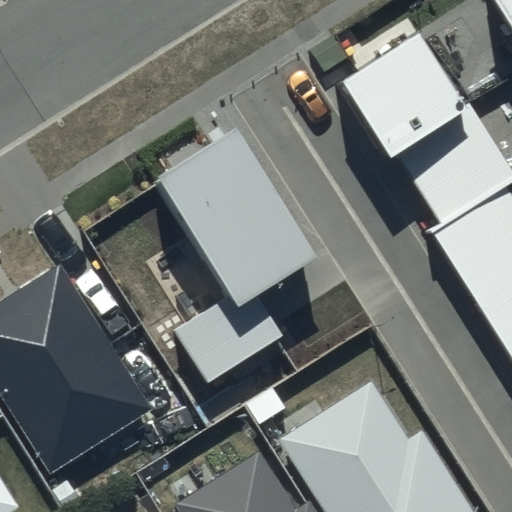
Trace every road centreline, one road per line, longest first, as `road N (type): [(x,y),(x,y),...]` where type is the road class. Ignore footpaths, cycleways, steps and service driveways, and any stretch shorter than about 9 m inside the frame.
road 1 (residential): [(292,115),(511,464)]
road 2 (residential): [(0,73),(118,0)]
